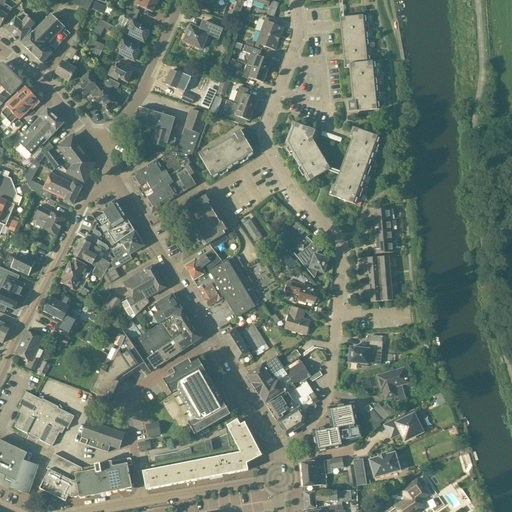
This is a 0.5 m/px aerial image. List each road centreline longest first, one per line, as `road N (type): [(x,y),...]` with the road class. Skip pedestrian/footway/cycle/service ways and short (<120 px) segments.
road 1 (residential): [(0,372),(82,204),(113,178)]
road 2 (residential): [(212,337),(125,397),(144,500)]
road 3 (residential): [(212,337),(113,178)]
road 4 (residential): [(337,315),(340,245),(294,195),(271,154)]
road 5 (residential): [(94,148),(138,100),(181,0)]
road 6 (residential): [(271,154),(265,136),(296,38),(295,0)]
road 7 (unknown): [(0,432),(53,452),(75,440),(86,406),(50,387)]
road 8 (residential): [(281,456),(327,400),(337,315)]
road 9 (residential): [(281,456),(244,407),(212,337)]
road 10 (residential): [(94,148),(0,47)]
road 11 (residential): [(279,478),(144,500)]
